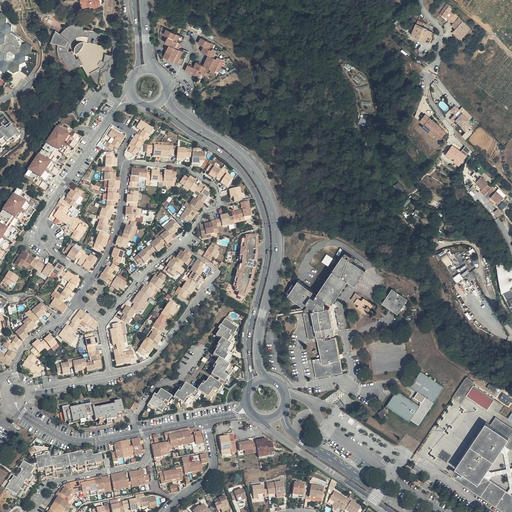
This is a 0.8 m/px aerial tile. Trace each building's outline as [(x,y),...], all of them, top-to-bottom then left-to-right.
[(450,9),(448,8),(440,16),(443,19),(450,12),(449,10),(450,9)] [(5,18),(0,15),(0,71),(1,72),(6,69),(11,73),(16,70),(23,74),(27,64),(28,56),(33,54),(33,53),(29,52),(29,46),(25,43),(15,36),(9,33),(10,26),(5,23),(5,18)] [(451,17),(448,20),(446,23),(450,27),(455,21),(451,17)] [(466,33),(455,21),(450,27),(448,28),(451,32),(450,34),(456,41),(457,42),(466,33)] [(78,27),(77,25),(73,26),(70,28),(67,31),(65,34),(63,36),(59,34),(57,37),(55,40),(54,42),(54,44),(60,46),(60,51),(60,53),(61,57),(62,59),(65,58),(72,71),(83,65),(90,76),(93,74),(100,87),(102,85),(103,68),(105,67),(106,65),(107,62),(107,61),(113,55),(114,52),(109,51),(110,44),(94,43),(92,37),(93,31),(92,31),(85,30),(85,26),(78,27)] [(184,35),(165,27),(162,33),(167,35),(164,41),(168,43),(162,56),(170,60),(171,58),(182,63),(188,52),(178,47),(184,35)] [(428,32),(416,27),(412,37),(430,45),(434,35),(428,33),(428,32)] [(456,41),(450,34),(448,35),(455,43),(456,41)] [(215,43),(201,36),(199,42),(204,44),(201,50),(208,54),(204,64),(196,61),(193,66),(188,64),(185,70),(199,76),(201,72),(208,76),(211,71),(216,73),(217,70),(221,71),(227,59),(218,55),(219,52),(216,51),(217,49),(213,47),(215,43)] [(36,54),(33,53),(33,54),(28,56),(27,64),(23,74),(27,76),(35,65),(36,54)] [(473,116),(458,103),(454,108),(459,113),(462,115),(460,117),(462,119),(467,123),(465,125),(469,129),(475,123),(470,119),(473,116)] [(448,135),(425,119),(420,125),(425,129),(423,131),(436,141),(439,136),(444,140),(448,135)] [(84,138),(61,122),(24,177),(48,192),(58,177),(59,178),(64,171),(63,171),(84,138)] [(135,139),(142,143),(144,140),(146,141),(154,130),(142,122),(138,128),(143,131),(144,133),(140,138),(139,137),(137,136),(135,139)] [(22,140),(12,125),(6,129),(5,127),(0,130),(0,155),(3,153),(1,150),(7,146),(8,148),(15,143),(16,145),(20,142),(20,141),(22,140)] [(124,137),(114,130),(110,137),(115,141),(112,145),(108,143),(105,147),(111,152),(114,147),(118,150),(126,138),(124,137)] [(142,143),(135,139),(131,146),(133,147),(129,153),(127,156),(133,160),(135,158),(144,145),(142,143)] [(470,147),(465,143),(461,151),(451,146),(446,155),(462,164),(470,147)] [(160,157),(163,158),(164,147),(149,146),(149,154),(156,154),(156,157),(160,157)] [(164,147),(163,158),(171,158),(171,156),(175,156),(176,149),(164,147)] [(192,150),(180,150),(179,160),(187,160),(187,158),(191,158),(192,150)] [(208,155),(195,154),(194,165),(202,165),(202,162),(207,163),(208,155)] [(107,167),(115,167),(118,168),(118,161),(115,160),(116,156),(108,155),(107,167)] [(218,178),(222,172),(212,165),(208,171),(212,174),(210,176),(216,181),(218,178)] [(106,182),(111,182),(116,183),(117,176),(114,175),(115,170),(115,167),(107,167),(106,182)] [(140,179),(147,179),(148,174),(148,171),(134,170),(132,184),(130,183),(130,188),(137,189),(137,184),(139,184),(140,179)] [(152,175),(148,174),(147,179),(147,182),(160,183),(160,176),(161,172),(153,171),(152,175)] [(498,207),(509,195),(499,184),(495,188),(486,180),(482,175),(478,171),(472,176),(477,180),(474,184),(483,193),(486,189),(490,193),(487,196),(498,207)] [(490,175),(486,171),(482,175),(486,180),(490,175)] [(165,176),(160,176),(160,183),(160,184),(164,185),(164,182),(176,183),(177,176),(173,176),(173,173),(165,172),(165,176)] [(234,180),(222,172),(218,178),(223,182),(222,185),(227,189),(234,180)] [(181,182),(191,190),(195,184),(197,181),(191,176),(189,180),(185,177),(181,182)] [(116,183),(111,182),(111,189),(110,195),(118,196),(118,194),(120,194),(121,183),(116,183)] [(201,194),(197,201),(204,205),(212,192),(201,184),(199,187),(195,184),(191,190),(194,193),(197,190),(201,194)] [(94,197),(96,189),(89,187),(86,191),(94,197)] [(41,205),(18,190),(0,216),(0,269),(2,267),(1,266),(27,226),(28,227),(32,221),(31,220),(41,205)] [(243,201),(242,190),(232,191),(233,199),(235,199),(235,203),(243,201)] [(85,195),(79,191),(76,194),(74,192),(70,199),(73,201),(70,206),(73,207),(77,210),(80,206),(78,205),(85,195)] [(131,205),(131,210),(138,210),(140,193),(133,193),(132,197),(129,196),(128,205),(131,205)] [(120,196),(118,196),(110,195),(109,201),(109,207),(117,208),(117,206),(119,206),(120,196)] [(204,205),(197,201),(195,199),(188,210),(194,215),(198,210),(200,211),(201,209),(204,205)] [(67,226),(69,223),(72,220),(67,216),(73,207),(70,206),(67,203),(63,200),(60,204),(64,207),(56,218),(58,219),(60,221),(67,226)] [(252,216),(250,202),(242,204),(244,212),(239,212),(234,213),(234,214),(236,222),(240,220),(252,216)] [(107,207),(103,218),(110,221),(112,221),(117,208),(109,207),(107,207)] [(138,210),(131,210),(127,209),(127,217),(131,217),(130,221),(137,222),(138,210)] [(196,216),(194,215),(188,210),(181,219),(188,224),(190,220),(192,221),(193,220),(196,216)] [(218,224),(219,227),(219,228),(220,228),(235,222),(236,222),(235,218),(230,219),(230,216),(222,217),(222,221),(218,222),(218,224)] [(72,220),(69,223),(73,227),(71,229),(77,233),(72,239),(73,239),(78,243),(87,231),(76,222),(78,220),(74,217),(72,220)] [(101,233),(108,236),(111,229),(108,228),(110,221),(103,218),(98,232),(101,233)] [(167,232),(172,238),(178,233),(176,230),(179,227),(174,221),(165,229),(167,232)] [(128,228),(124,240),(130,243),(134,244),(141,226),(133,223),(131,229),(128,228)] [(219,228),(219,227),(214,228),(214,225),(206,226),(206,229),(202,230),(203,234),(218,228),(219,228)] [(219,229),(218,228),(203,234),(204,237),(219,234),(219,229)] [(241,236),(241,245),(239,259),(237,267),(233,282),(230,295),(246,305),(249,301),(253,288),(257,272),(258,262),(261,246),(261,230),(251,233),(245,234),(241,236)] [(172,238),(167,232),(158,241),(162,246),(166,243),(168,245),(174,240),(172,238)] [(109,236),(108,236),(101,233),(100,237),(95,248),(103,251),(104,247),(107,248),(109,242),(107,241),(109,236)] [(130,243),(124,240),(121,239),(120,239),(117,246),(121,247),(119,252),(126,255),(130,243)] [(158,241),(148,249),(152,253),(158,251),(163,249),(165,248),(162,246),(158,241)] [(216,242),(209,253),(215,257),(217,258),(222,252),(219,251),(222,246),(216,242)] [(68,258),(74,262),(80,253),(71,247),(66,253),(70,256),(68,258)] [(135,259),(152,253),(148,249),(135,259)] [(82,250),(80,253),(74,262),(90,272),(91,271),(99,260),(93,256),(89,262),(83,258),(86,253),(82,250)] [(175,263),(181,267),(184,269),(193,255),(187,250),(184,255),(181,253),(175,263)] [(123,264),(126,255),(119,252),(115,251),(113,259),(116,260),(115,263),(119,265),(123,264)] [(366,265),(343,251),(317,292),(313,289),(315,285),(300,276),(290,291),(307,301),(306,303),(306,305),(307,310),(312,336),(337,331),(333,304),(330,305),(329,302),(331,299),(334,300),(349,276),(356,280),(366,265)] [(153,254),(152,253),(135,259),(141,265),(143,262),(146,264),(152,259),(150,256),(153,254)] [(30,266),(35,270),(39,263),(24,254),(16,266),(22,270),(25,267),(27,264),(30,266)] [(323,262),(330,265),(333,256),(327,254),(323,262)] [(193,271),(195,273),(202,277),(206,270),(204,268),(206,265),(200,260),(193,271)] [(511,263),(510,260),(495,265),(501,294),(511,309),(511,263)] [(175,277),(181,267),(175,263),(173,261),(169,268),(171,269),(169,273),(175,277)] [(43,266),(39,272),(50,280),(53,275),(56,270),(50,265),(47,269),(43,266)] [(56,270),(53,275),(63,282),(65,279),(67,275),(64,273),(65,270),(59,266),(56,270)] [(112,287),(116,281),(110,277),(114,273),(116,274),(119,271),(114,267),(105,270),(100,279),(112,287)] [(69,273),(67,275),(65,279),(70,283),(79,280),(69,273)] [(156,277),(152,283),(159,288),(161,289),(168,277),(162,273),(158,279),(156,277)] [(204,278),(202,277),(195,273),(188,283),(194,287),(197,283),(200,285),(201,283),(204,278)] [(20,279),(11,274),(4,284),(11,288),(13,284),(15,286),(20,279)] [(461,274),(454,277),(457,282),(463,279),(467,287),(474,283),(470,275),(463,278),(461,274)] [(118,278),(118,279),(128,286),(129,284),(119,277),(118,278)] [(116,281),(112,287),(118,292),(120,290),(123,292),(128,286),(118,279),(116,281)] [(67,293),(72,296),(82,282),(79,280),(70,283),(72,285),(66,293),(67,293)] [(159,288),(152,283),(149,288),(147,286),(142,292),(151,298),(152,298),(159,288)] [(197,289),(194,287),(188,283),(185,288),(180,294),(186,298),(190,293),(192,295),(197,289)] [(362,291),(357,289),(353,295),(357,298),(359,297),(361,298),(361,301),(359,304),(369,309),(375,300),(366,294),(364,296),(361,294),(362,291)] [(407,300),(392,289),(381,304),(397,314),(407,300)] [(140,314),(151,298),(142,292),(142,293),(135,303),(138,305),(134,310),(138,313),(140,314)] [(67,293),(66,293),(65,293),(63,297),(60,295),(53,307),(65,316),(70,309),(64,305),(67,300),(69,301),(72,296),(67,293)] [(163,315),(169,319),(172,315),(174,316),(179,310),(176,308),(178,305),(172,301),(163,315)] [(34,314),(37,317),(41,322),(47,318),(45,316),(48,313),(43,307),(34,314)] [(129,325),(138,313),(134,310),(130,307),(125,314),(127,315),(123,320),(129,325)] [(93,328),(96,324),(97,322),(83,311),(74,323),(76,324),(80,328),(84,322),(93,328)] [(169,319),(163,315),(155,327),(157,328),(163,332),(164,332),(168,326),(165,324),(169,319)] [(27,328),(32,334),(37,329),(35,326),(41,322),(37,317),(25,326),(27,328)] [(228,319),(222,328),(223,328),(219,334),(224,338),(232,343),(236,337),(238,334),(236,333),(238,329),(240,327),(233,322),(228,319)] [(81,329),(80,328),(76,324),(73,328),(69,326),(61,337),(73,346),(77,340),(72,336),(76,331),(78,332),(79,331),(81,329)] [(115,338),(124,336),(122,324),(115,326),(115,330),(112,331),(113,334),(111,335),(110,336),(111,339),(115,338)] [(28,337),(32,334),(27,328),(18,336),(25,344),(25,343),(30,340),(28,337)] [(157,328),(150,338),(155,342),(159,344),(163,338),(160,336),(163,332),(157,328)] [(346,370),(339,333),(322,337),(326,355),(316,357),(320,375),(346,370)] [(91,353),(98,352),(97,346),(100,345),(99,338),(96,339),(95,335),(88,337),(91,353)] [(127,348),(124,336),(115,338),(116,345),(118,345),(120,350),(124,349),(127,348)] [(52,337),(43,344),(48,350),(51,354),(60,347),(52,337)] [(153,345),(155,342),(150,338),(148,337),(139,351),(146,355),(148,352),(151,353),(155,347),(153,345)] [(216,355),(221,358),(229,363),(233,357),(235,354),(233,353),(237,347),(234,345),(232,343),(224,338),(219,347),(220,348),(216,355)] [(17,340),(15,343),(22,348),(24,345),(17,340)] [(48,350),(43,344),(41,342),(40,344),(36,348),(37,350),(34,352),(39,358),(48,350)] [(12,347),(15,349),(19,352),(22,348),(15,343),(12,347)] [(11,353),(13,353),(15,349),(12,347),(9,345),(6,349),(11,353)] [(124,349),(120,350),(117,350),(120,365),(133,362),(133,359),(137,359),(136,351),(131,352),(132,355),(125,356),(124,349)] [(96,362),(89,364),(89,368),(90,371),(105,369),(102,355),(99,356),(98,352),(91,353),(92,357),(95,357),(96,362)] [(18,357),(13,353),(11,353),(8,357),(2,354),(0,356),(0,360),(11,367),(18,357)] [(40,359),(33,355),(25,367),(36,374),(38,373),(41,375),(45,368),(42,366),(41,368),(36,365),(40,359)] [(229,363),(221,358),(215,368),(217,369),(214,375),(227,384),(231,378),(233,375),(231,374),(235,368),(231,365),(229,363)] [(72,369),(77,368),(76,363),(75,361),(71,362),(71,364),(59,366),(61,374),(64,373),(65,376),(73,374),(72,369)] [(85,369),(89,368),(89,364),(88,361),(76,363),(77,368),(78,373),(85,372),(85,369)] [(450,386),(427,370),(417,386),(424,390),(420,397),(428,402),(426,405),(418,400),(402,390),(392,405),(415,421),(416,419),(424,425),(450,386)] [(199,391),(202,393),(204,395),(213,401),(217,395),(218,396),(221,393),(225,387),(211,378),(208,384),(205,383),(199,391)] [(176,398),(178,400),(189,407),(191,404),(194,401),(195,403),(198,400),(202,393),(199,391),(188,384),(184,390),(182,389),(176,398)] [(495,399),(472,385),(466,396),(488,410),(495,399)] [(176,398),(163,390),(159,396),(157,395),(155,398),(156,398),(152,404),(158,408),(165,412),(167,410),(169,407),(170,408),(172,404),(176,398)] [(511,397),(504,392),(499,399),(509,405),(511,400),(511,397)] [(428,402),(420,397),(418,400),(426,405),(428,402)] [(95,410),(97,417),(98,422),(101,421),(105,420),(106,423),(109,422),(113,421),(113,422),(121,420),(120,417),(124,416),(124,417),(129,416),(128,412),(126,413),(125,410),(124,401),(117,403),(118,405),(95,410)] [(97,417),(95,410),(95,405),(72,409),(72,407),(65,408),(67,423),(71,422),(75,421),(75,425),(83,423),(83,421),(86,421),(90,420),(89,418),(93,417),(97,417)] [(394,407),(392,406),(385,413),(390,418),(395,412),(393,410),(394,407)] [(511,511),(511,427),(495,416),(489,425),(485,422),(455,468),(458,471),(453,479),(504,511),(511,511)] [(194,445),(194,441),(193,436),(186,437),(188,449),(192,449),(191,448),(195,447),(194,445)] [(197,440),(194,441),(194,445),(198,445),(199,448),(203,448),(203,447),(206,446),(204,436),(197,437),(197,440)] [(237,441),(236,436),(230,437),(226,438),(222,439),(224,452),(228,452),(228,453),(233,453),(233,455),(239,454),(237,441)] [(179,439),(181,450),(184,449),(184,450),(188,449),(186,437),(179,439)] [(172,440),(172,442),(173,450),(174,452),(178,451),(177,450),(181,450),(179,439),(172,440)] [(258,443),(260,452),(261,460),(277,457),(274,443),(270,440),(258,442),(258,443)] [(256,453),(260,452),(258,443),(255,443),(255,441),(241,444),(243,453),(246,452),(255,451),(256,453)] [(133,447),(134,452),(134,454),(137,454),(138,455),(141,454),(141,451),(144,450),(144,445),(140,446),(139,443),(132,444),(133,447)] [(134,452),(133,447),(129,448),(129,445),(122,447),(123,456),(126,456),(127,457),(130,456),(130,453),(134,452)] [(174,452),(173,450),(169,451),(168,446),(161,448),(163,458),(166,458),(167,459),(171,459),(170,455),(174,455),(174,452)] [(119,457),(123,456),(122,447),(115,448),(115,450),(111,451),(112,456),(115,455),(116,459),(119,458),(119,457)] [(163,458),(161,448),(158,448),(157,447),(154,448),(157,460),(160,459),(160,460),(164,459),(163,458)] [(99,457),(98,451),(78,454),(78,456),(53,460),(53,456),(38,459),(39,466),(31,468),(26,464),(8,491),(12,494),(10,497),(17,502),(19,503),(25,495),(39,474),(41,473),(42,482),(106,469),(103,457),(99,457)] [(187,474),(194,473),(193,466),(192,459),(188,460),(188,462),(185,462),(187,474)] [(204,466),(204,464),(193,466),(194,473),(195,475),(202,474),(202,475),(205,475),(206,474),(204,466)] [(421,472),(412,466),(409,470),(418,476),(421,472)] [(140,472),(136,472),(139,485),(139,486),(143,485),(143,486),(147,485),(146,482),(149,481),(148,476),(145,477),(143,469),(140,470),(140,472)] [(132,487),(139,485),(136,472),(133,473),(134,474),(130,475),(131,481),(132,484),(132,487)] [(183,472),(173,474),(174,483),(181,482),(181,484),(186,483),(183,472)] [(122,475),(118,476),(121,488),(121,489),(125,488),(125,489),(129,488),(128,485),(132,484),(131,481),(127,481),(126,473),(121,474),(122,475)] [(174,483),(173,474),(162,476),(164,487),(168,486),(168,484),(174,483)] [(114,489),(121,488),(118,476),(115,476),(115,478),(112,479),(114,489)] [(88,482),(90,491),(90,493),(97,492),(94,477),(91,478),(92,481),(88,482)] [(98,477),(94,477),(97,492),(104,490),(102,479),(98,480),(98,477)] [(102,479),(104,490),(111,489),(109,477),(106,478),(105,477),(102,477),(102,479)] [(90,491),(88,482),(84,483),(83,480),(73,482),(74,488),(75,492),(79,492),(83,491),(83,492),(90,491)] [(310,483),(296,481),(294,494),(308,496),(310,485),(310,483)] [(58,491),(56,494),(58,496),(65,500),(68,497),(68,498),(71,500),(75,492),(74,488),(71,488),(70,482),(63,484),(62,485),(65,487),(61,493),(58,491)] [(287,494),(286,482),(270,484),(270,486),(271,495),(275,495),(275,496),(280,495),(287,494)] [(326,487),(310,485),(308,496),(308,497),(315,498),(317,498),(318,496),(324,497),(326,487)] [(270,486),(255,488),(256,496),(261,495),(268,495),(268,497),(271,496),(271,495),(270,486)] [(251,501),(246,488),(234,493),(237,500),(240,499),(242,502),(246,501),(247,503),(251,501)] [(351,499),(338,491),(333,499),(337,502),(342,505),(341,507),(344,510),(351,499)] [(135,495),(136,499),(137,507),(142,506),(142,507),(149,506),(150,509),(157,507),(155,496),(140,499),(140,497),(139,494),(135,495)] [(229,504),(225,494),(215,498),(216,502),(215,502),(218,509),(221,508),(223,507),(223,508),(227,507),(227,505),(229,504)] [(53,501),(55,502),(64,508),(67,505),(68,505),(69,503),(65,500),(58,496),(56,499),(55,499),(53,501)] [(137,507),(136,499),(121,502),(122,504),(123,510),(130,509),(130,511),(138,509),(137,507)] [(360,511),(364,507),(351,499),(344,510),(348,511),(349,509),(353,511),(360,511)] [(52,511),(62,511),(64,508),(55,502),(51,507),(54,510),(52,511)]
